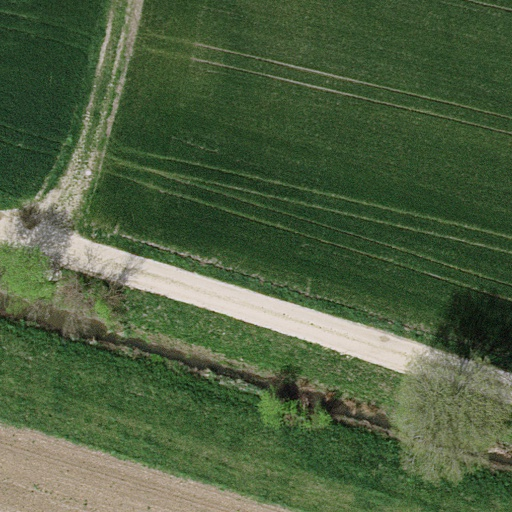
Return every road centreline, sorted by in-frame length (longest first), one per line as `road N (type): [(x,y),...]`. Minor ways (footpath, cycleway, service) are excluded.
road 1 (track): [(0,237),(511,394)]
road 2 (track): [(442,511),(0,377)]
